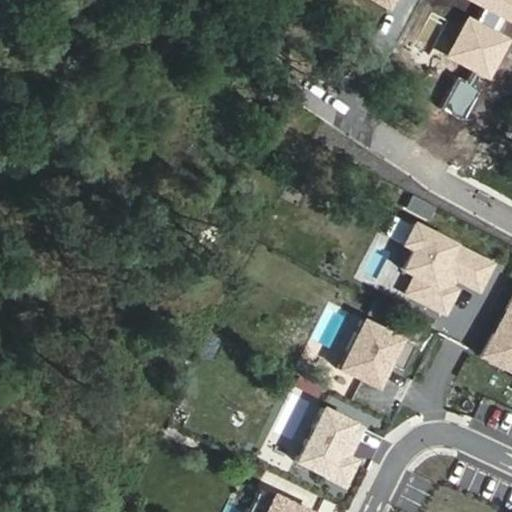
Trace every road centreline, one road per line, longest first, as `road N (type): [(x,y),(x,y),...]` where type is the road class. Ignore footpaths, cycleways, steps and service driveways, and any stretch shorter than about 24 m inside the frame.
road 1 (unclassified): [(337,111),(511,207)]
road 2 (residential): [(511,461),(462,437),(413,439),(371,511)]
